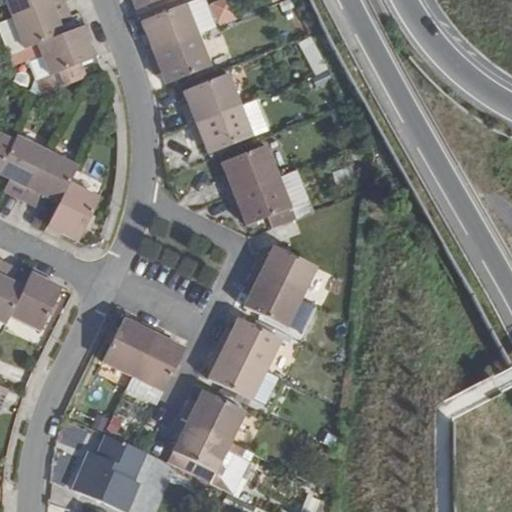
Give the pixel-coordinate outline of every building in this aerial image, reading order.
[(4,0),(6,6),(12,19),(62,0),(4,0)] [(65,0),(62,0),(12,19),(24,50),(37,45),(65,35),(60,23),(58,18),(70,12),(65,0)] [(130,0),(135,11),(162,0),(130,0)] [(218,26),(238,18),(230,0),(215,0),(209,3),(218,26)] [(289,0),(278,5),(281,14),(293,9),(289,0)] [(187,4),(140,22),(145,34),(147,38),(140,42),(145,57),(198,36),(187,4)] [(70,12),(58,18),(60,23),(72,18),(70,12)] [(12,19),(0,23),(0,39),(7,57),(24,50),(12,19)] [(82,65),(94,60),(93,56),(90,57),(85,38),(86,37),(84,27),(65,35),(37,45),(49,77),(82,65)] [(198,36),(145,57),(151,72),(159,69),(161,74),(165,86),(211,67),(198,36)] [(85,38),(90,57),(93,56),(86,37),(85,38)] [(312,53),(307,43),(296,48),(300,58),(312,53)] [(49,77),(37,45),(26,50),(37,82),(49,77)] [(88,78),(82,65),(49,77),(54,91),(88,78)] [(159,69),(151,72),(153,78),(161,74),(159,69)] [(322,74),(311,78),(315,87),(326,83),(322,74)] [(229,75),(182,93),(187,104),(188,108),(181,111),(187,127),(241,105),(229,75)] [(241,105),(187,127),(192,142),(200,140),(202,144),(207,156),(253,138),(241,105)] [(343,111),(329,116),(335,131),(349,126),(343,111)] [(0,171),(15,141),(0,133),(0,171)] [(17,137),(15,141),(0,171),(0,176),(9,181),(15,184),(10,195),(22,202),(47,152),(17,137)] [(268,147),(220,165),(225,177),(227,181),(220,184),(226,199),(280,178),(268,147)] [(77,166),(47,152),(22,202),(35,208),(42,197),(47,199),(58,205),(68,183),(77,166)] [(280,178),(226,199),(231,215),(240,212),(241,216),(246,228),(291,209),(280,178)] [(15,184),(9,181),(4,192),(10,195),(15,184)] [(68,183),(58,205),(47,228),(78,242),(99,198),(68,183)] [(47,199),(42,197),(35,208),(41,211),(47,199)] [(258,258),(251,273),(302,298),(316,269),(272,247),(266,257),(265,261),(258,258)] [(11,266),(0,260),(0,323),(4,326),(8,318),(24,286),(12,280),(6,277),(11,266)] [(18,269),(11,266),(6,277),(12,280),(18,269)] [(30,272),(24,286),(8,318),(39,332),(61,287),(30,272)] [(249,295),(244,307),(256,313),(287,328),(302,298),(251,273),(243,288),(251,292),(249,295)] [(124,319),(102,361),(133,378),(157,330),(142,322),(140,326),(124,319)] [(230,334),(222,330),(215,346),(267,371),(281,341),(250,324),(238,319),(232,330),(230,334)] [(171,337),(157,330),(133,378),(163,393),(186,348),(169,340),(171,337)] [(213,368),(208,379),(220,385),(251,401),(267,371),(215,346),(207,361),(215,365),(213,368)] [(0,412),(9,391),(2,388),(0,391),(0,412)] [(195,405),(187,402),(180,418),(231,443),(245,413),(214,397),(202,391),(197,400),(195,405)] [(180,436),(178,439),(172,451),(216,473),(231,443),(180,418),(173,432),(180,436)] [(85,460),(72,489),(109,507),(119,511),(129,511),(142,486),(136,483),(149,456),(139,452),(104,435),(96,455),(92,464),(85,460)] [(96,455),(88,451),(85,460),(92,464),(96,455)] [(215,474),(216,473),(172,451),(166,464),(222,491),(228,481),(215,474)] [(308,496),(302,511),(320,511),(324,502),(308,496)]
